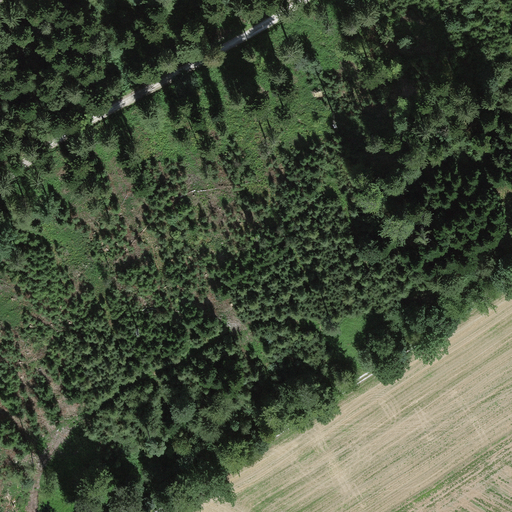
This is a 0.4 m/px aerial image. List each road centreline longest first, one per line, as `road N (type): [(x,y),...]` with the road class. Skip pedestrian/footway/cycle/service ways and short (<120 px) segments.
road 1 (track): [(511,278),(156,511)]
road 2 (track): [(0,180),(41,145),(298,0)]
